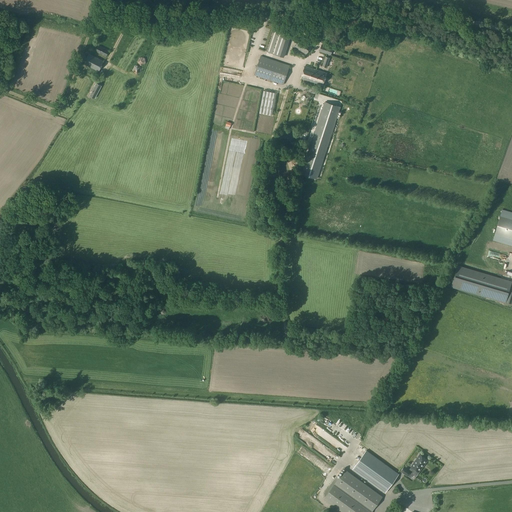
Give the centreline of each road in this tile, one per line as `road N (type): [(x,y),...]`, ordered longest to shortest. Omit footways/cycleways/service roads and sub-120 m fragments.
road 1 (track): [(315,0),(182,33),(131,24)]
road 2 (track): [(0,89),(53,110),(94,21)]
road 3 (track): [(511,32),(379,0)]
